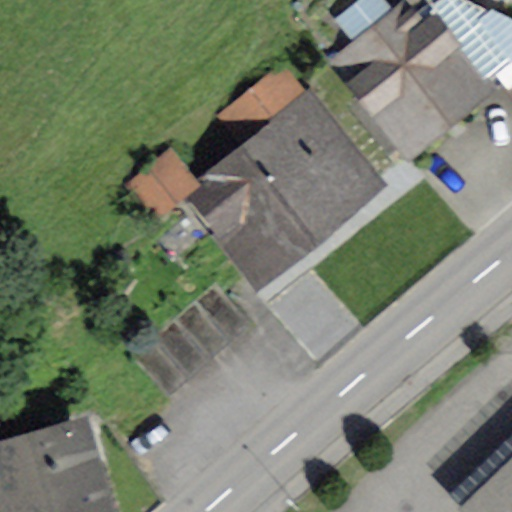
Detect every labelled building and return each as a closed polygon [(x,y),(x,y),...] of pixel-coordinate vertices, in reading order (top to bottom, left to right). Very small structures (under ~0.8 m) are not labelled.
[(415,162),(501,88),(494,80),(437,13),(423,25),(403,1),(330,64),(415,162)] [(389,194),(288,61),(216,115),(242,149),(199,182),(186,192),(192,201),(261,291),(389,194)] [(511,101),(511,68),(494,80),(501,88),(511,101)] [(186,192),(199,182),(173,148),(125,184),(158,227),(192,201),(186,192)] [(66,299),(46,277),(20,298),(39,321),(66,299)] [(225,284),(141,356),(175,396),(260,325),(225,284)] [(0,511),(118,511),(92,417),(0,442),(0,511)] [(511,511),(511,465),(464,511),(511,511)]
